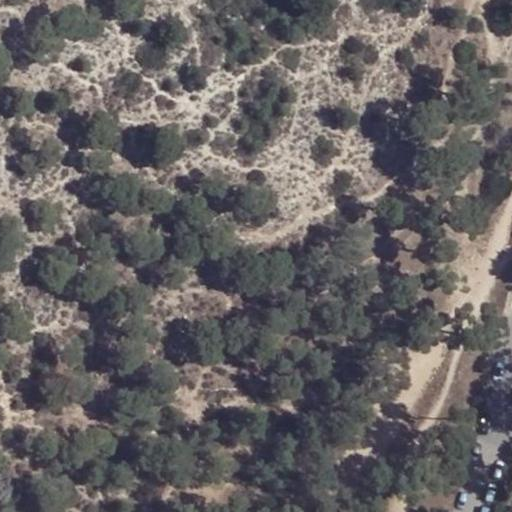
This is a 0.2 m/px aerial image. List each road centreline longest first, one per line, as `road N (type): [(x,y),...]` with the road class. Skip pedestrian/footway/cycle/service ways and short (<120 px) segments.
road 1 (track): [(333,511),(371,437),(430,371),(497,244),(511,237)]
road 2 (residential): [(469,511),(511,359)]
